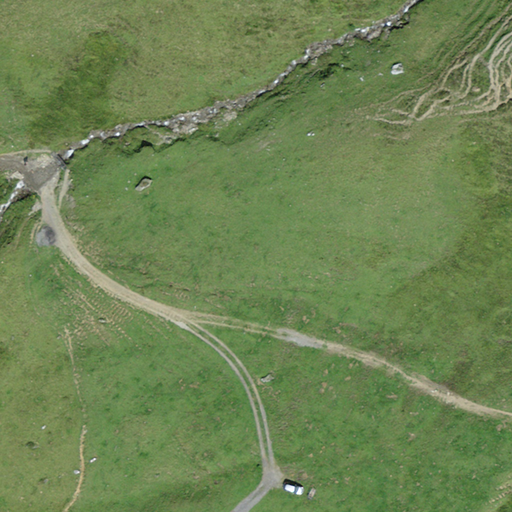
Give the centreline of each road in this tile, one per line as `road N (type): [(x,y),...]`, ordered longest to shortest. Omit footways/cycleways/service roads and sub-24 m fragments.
road 1 (track): [(511,418),(290,334),(140,302),(81,265),(30,161),(0,163)]
road 2 (track): [(169,313),(216,343),(252,391),(268,467),(263,488),(238,511)]
